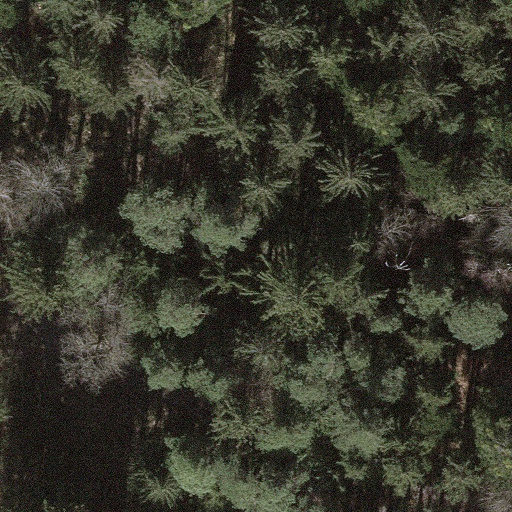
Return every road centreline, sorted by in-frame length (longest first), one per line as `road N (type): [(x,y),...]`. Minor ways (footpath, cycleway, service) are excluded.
road 1 (track): [(511,473),(328,456),(218,433),(126,375),(39,298),(0,185)]
road 2 (track): [(0,145),(17,0)]
